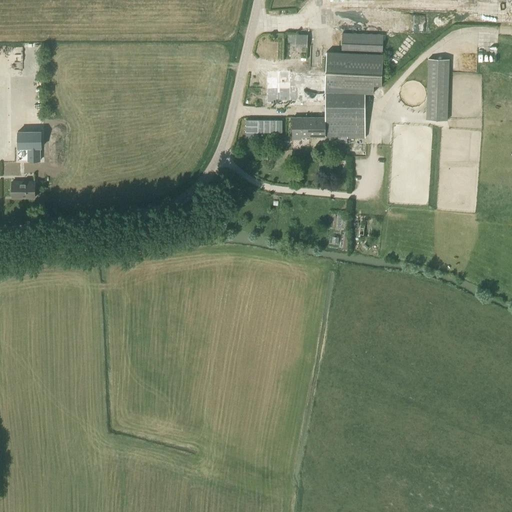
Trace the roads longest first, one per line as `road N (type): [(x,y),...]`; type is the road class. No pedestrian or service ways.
road 1 (unclassified): [(0,228),(172,206),(204,184),(217,166),(261,0)]
road 2 (unknown): [(221,153),(272,182),(362,188),(374,114),(392,83),(439,39),(483,33)]
